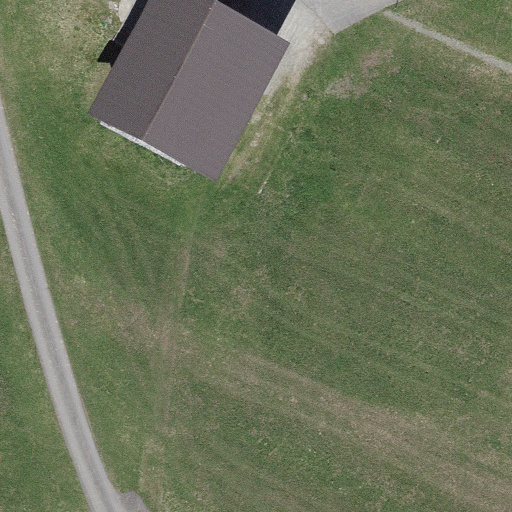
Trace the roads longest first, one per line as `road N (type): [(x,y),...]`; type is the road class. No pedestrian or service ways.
road 1 (residential): [(0,134),(74,416),(112,511)]
road 2 (track): [(139,511),(190,202)]
